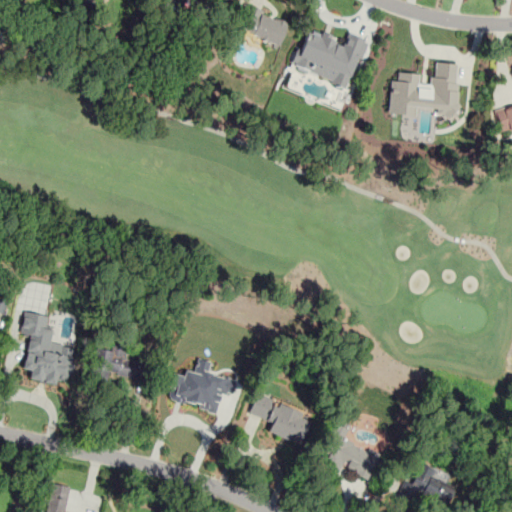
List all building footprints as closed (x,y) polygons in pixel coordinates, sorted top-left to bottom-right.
[(161,0),(160,3),(180,10),(183,2),(201,9),(204,1),(201,0),(161,0)] [(234,26),(277,47),(288,23),(244,3),(234,26)] [(367,41),(346,89),(329,82),(330,80),(290,63),(306,28),(341,43),(346,32),(367,41)] [(458,65),(432,63),(431,84),(419,83),(419,74),(391,73),(389,107),(456,110),(458,65)] [(500,137),(511,134),(511,103),(494,108),(500,137)] [(48,342),(53,317),(23,311),(19,332),(29,334),(22,369),(30,370),(28,378),(56,384),(56,381),(67,383),(74,347),(48,342)] [(135,360),(124,360),(124,350),(95,351),(95,374),(135,373),(135,360)] [(215,414),(221,390),(231,393),(234,379),(208,372),(211,362),(197,358),(193,372),(184,369),(182,376),(173,373),(167,398),(198,406),(197,409),(215,414)] [(271,422),(267,431),(299,444),(308,421),(299,417),(302,411),(256,394),(248,413),(271,422)] [(367,478),(378,453),(368,448),(367,450),(343,439),(349,425),(343,422),(341,426),(335,423),(317,465),(338,474),(341,467),(367,478)] [(450,475),(419,464),(412,483),(403,480),(396,499),(410,503),(414,491),(447,503),(454,484),(447,482),(450,475)] [(46,510),(59,511),(64,511),(69,486),(50,484),(46,510)]
